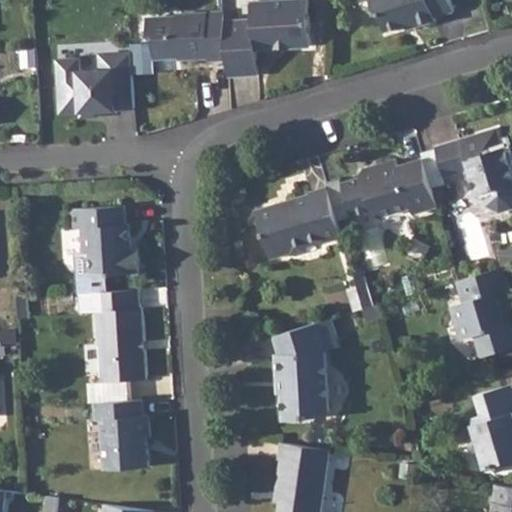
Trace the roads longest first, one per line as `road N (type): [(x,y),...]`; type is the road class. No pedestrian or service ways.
road 1 (residential): [(202,151),(186,170),(183,201),(204,511)]
road 2 (residential): [(511,50),(217,135),(202,151)]
road 3 (residential): [(0,163),(202,151)]
